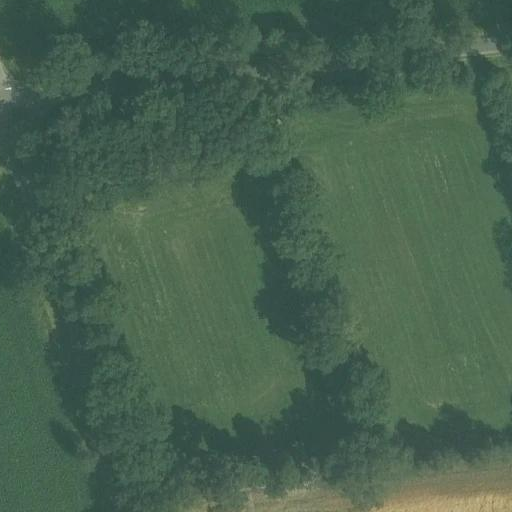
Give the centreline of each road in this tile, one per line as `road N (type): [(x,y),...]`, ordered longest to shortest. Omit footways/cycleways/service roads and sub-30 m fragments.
road 1 (tertiary): [(511,43),(0,98)]
road 2 (residential): [(135,511),(0,98)]
